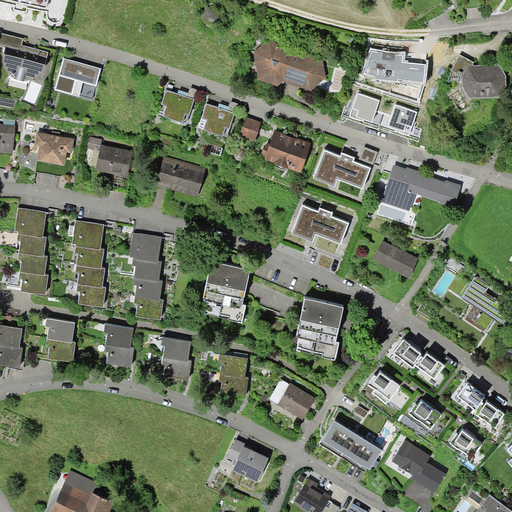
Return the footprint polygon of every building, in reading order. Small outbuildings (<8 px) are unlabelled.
[(224,14),(207,6),(202,17),(219,25),(224,14)] [(23,38),(0,32),(0,33),(0,46),(4,48),(3,53),(3,57),(3,61),(4,65),(5,69),(7,72),(10,76),(14,78),(25,81),(25,80),(30,80),(35,78),(39,76),(41,73),(44,70),(45,67),(49,52),(22,45),(23,38)] [(323,58),(269,40),(253,53),(258,79),(277,86),(283,81),(312,91),(326,77),(323,58)] [(403,55),(371,51),(364,73),(374,76),(374,79),(398,81),(398,80),(424,83),(426,65),(403,62),(403,55)] [(472,66),(474,62),(460,54),(452,70),(462,75),(468,66),(472,66)] [(101,68),(63,58),(55,90),(79,97),(79,96),(92,99),(96,86),(101,68)] [(472,66),(468,66),(462,75),(462,77),(462,87),(469,98),(500,97),(507,85),(506,75),(500,65),(472,66)] [(188,93),(187,96),(195,99),(198,90),(190,87),(188,93)] [(167,90),(166,89),(158,113),(163,115),(162,116),(182,123),(183,122),(186,123),(195,99),(187,96),(177,93),(172,91),(167,90)] [(380,100),(357,92),(352,108),(358,110),(356,117),(372,123),(380,100)] [(230,101),(229,107),(227,110),(235,113),(238,103),(230,101)] [(218,107),(206,103),(199,127),(204,128),(203,130),(223,136),(227,137),(235,113),(227,110),(218,107)] [(418,112),(395,104),(388,126),(404,132),(406,125),(412,127),(418,112)] [(261,122),(246,117),(240,136),(255,141),(261,122)] [(4,124),(0,123),(0,152),(13,153),(16,126),(15,125),(4,124)] [(311,143),(275,130),(270,144),(265,157),(264,160),(301,173),(311,143)] [(75,139),(60,136),(52,134),(37,132),(34,146),(39,147),(37,161),(65,166),(67,152),(72,153),(75,139)] [(101,144),(102,139),(88,136),(85,147),(100,150),(101,144)] [(265,157),(270,144),(268,143),(264,145),(262,153),(264,156),(265,157)] [(100,150),(96,170),(127,177),(133,151),(101,144),(100,150)] [(378,152),(364,147),(358,159),(373,165),(378,152)] [(324,150),(313,178),(335,187),(337,180),(363,189),(371,168),(354,161),(355,158),(341,152),(340,156),(324,150)] [(206,168),(164,156),(156,185),(199,197),(206,168)] [(406,169),(393,165),(381,202),(410,211),(416,194),(439,201),(439,203),(454,208),(462,185),(446,180),(445,181),(433,177),(433,176),(407,167),(406,169)] [(302,205),(291,233),(312,242),(315,234),(341,244),(349,223),(332,216),(333,213),(320,208),(318,211),(302,205)] [(47,212),(18,208),(15,231),(19,232),(18,234),(43,238),(43,237),(47,212)] [(104,224),(76,221),(75,226),(73,235),(72,244),(76,244),(75,246),(100,250),(100,248),(104,224)] [(162,237),(133,233),(129,257),(133,258),(133,259),(158,262),(158,261),(162,237)] [(47,237),(43,237),(43,238),(18,234),(17,241),(21,241),(19,253),(44,257),(44,256),(47,237)] [(419,258),(383,240),(373,259),(409,278),(419,258)] [(104,249),(100,248),(100,250),(75,246),(74,253),(78,254),(76,265),(101,269),(102,268),(104,249)] [(48,256),(44,256),(44,257),(19,253),(18,260),(22,260),(20,272),(45,276),(45,275),(48,256)] [(162,261),(158,261),(158,262),(133,259),(132,266),(135,266),(134,278),(159,281),(159,280),(162,261)] [(242,305),(250,271),(213,262),(204,299),(208,301),(205,313),(229,319),(228,320),(242,323),(246,306),(242,305)] [(102,287),(105,268),(102,268),(101,269),(76,265),(75,272),(79,273),(77,284),(102,288),(102,287)] [(49,275),(45,275),(45,276),(20,272),(19,279),(23,279),(21,291),(46,295),(49,275)] [(476,277),(475,277),(462,296),(474,304),(464,319),(485,332),(494,319),(502,325),(511,313),(501,306),(502,303),(485,292),(489,286),(488,285),(489,284),(477,276),(476,277)] [(163,281),(159,280),(159,281),(134,278),(133,285),(136,285),(135,297),(160,301),(160,300),(163,281)] [(106,288),(102,287),(102,288),(77,284),(76,291),(80,292),(79,303),(103,307),(106,288)] [(163,300),(160,300),(160,301),(135,297),(134,304),(137,305),(136,316),(161,320),(163,300)] [(336,342),(344,308),(305,298),(297,338),(299,338),(296,351),(322,356),(322,357),(335,360),(339,342),(336,342)] [(75,323),(47,318),(45,327),(49,327),(47,339),(72,343),(72,342),(75,323)] [(107,333),(106,345),(131,349),(131,347),(134,327),(105,323),(104,332),(107,333)] [(0,345),(19,349),(19,348),(22,328),(0,324),(0,345)] [(165,346),(163,358),(188,362),(188,360),(191,342),(162,337),(161,345),(165,346)] [(76,342),(72,342),(72,343),(47,339),(46,346),(50,347),(48,359),(52,360),(73,362),(76,342)] [(413,368),(415,366),(422,357),(420,356),(422,354),(403,340),(393,353),(413,368)] [(23,348),(19,348),(19,349),(0,345),(0,365),(19,368),(23,348)] [(135,348),(131,347),(131,349),(106,345),(105,351),(108,352),(106,363),(131,368),(135,348)] [(423,358),(422,357),(415,366),(434,379),(444,366),(427,353),(423,358)] [(222,363),(220,374),(245,379),(245,377),(248,358),(219,354),(218,363),(222,363)] [(192,360),(188,360),(188,362),(163,358),(162,365),(165,365),(164,376),(189,381),(192,360)] [(401,386),(380,372),(377,377),(374,375),(367,385),(374,390),(372,393),(378,398),(386,404),(389,400),(390,401),(401,386)] [(249,377),(245,377),(245,379),(220,374),(219,381),(222,382),(220,394),(246,399),(249,377)] [(289,384),(281,379),(269,399),(278,404),(278,405),(303,420),(316,398),(290,383),(289,384)] [(485,397),(467,383),(457,396),(472,408),(476,412),(483,403),(482,402),(485,397)] [(441,416),(421,402),(418,406),(416,404),(408,413),(415,420),(418,420),(431,430),(441,416)] [(485,404),(483,403),(476,412),(474,414),(495,427),(504,414),(498,409),(497,410),(487,402),(485,404)] [(368,412),(358,405),(354,412),(364,418),(368,412)] [(382,450),(334,421),(334,422),(333,421),(319,444),(365,472),(367,468),(370,470),(373,465),(376,467),(379,462),(376,460),(382,450)] [(482,445),(462,430),(459,435),(456,433),(449,443),(457,449),(459,450),(471,459),(482,445)] [(243,446),(245,444),(235,439),(227,457),(236,461),(243,446)] [(410,478),(434,493),(446,474),(427,462),(431,455),(405,439),(392,461),(399,465),(398,466),(412,475),(410,478)] [(269,458),(243,446),(236,461),(232,470),(257,482),(269,458)] [(70,470),(50,511),(109,511),(115,502),(107,498),(107,500),(93,493),(98,484),(70,470)] [(319,484),(309,478),(293,504),(305,511),(321,511),(328,501),(331,496),(317,487),(319,484)] [(511,511),(511,510),(490,494),(476,511),(511,511)] [(336,511),(340,507),(328,501),(321,511),(336,511)] [(368,511),(353,503),(347,511),(368,511)]
